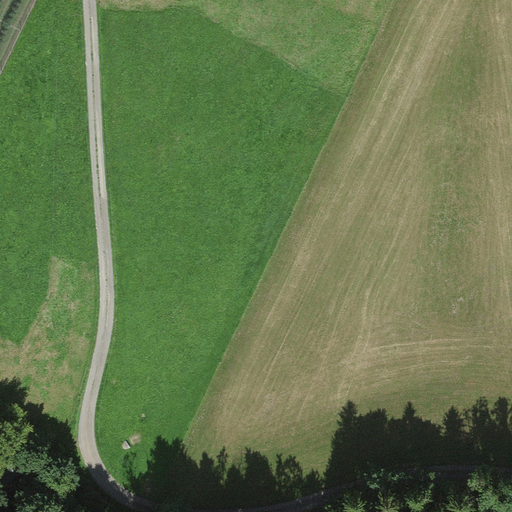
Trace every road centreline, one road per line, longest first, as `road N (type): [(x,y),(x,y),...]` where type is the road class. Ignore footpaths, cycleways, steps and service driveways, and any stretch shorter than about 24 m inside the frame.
road 1 (track): [(186,511),(142,507),(92,464),(89,409),(104,295),(86,0)]
road 2 (track): [(511,474),(391,476),(246,511)]
